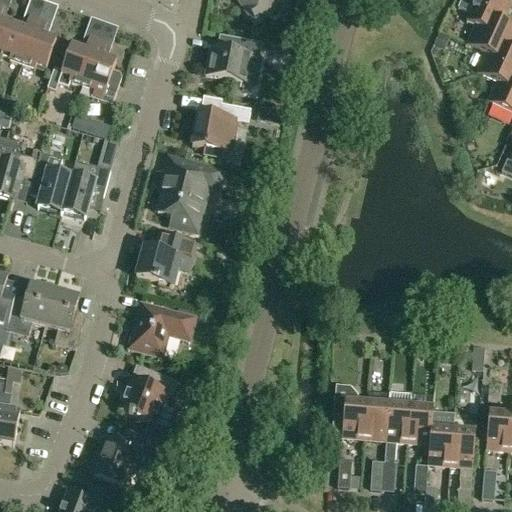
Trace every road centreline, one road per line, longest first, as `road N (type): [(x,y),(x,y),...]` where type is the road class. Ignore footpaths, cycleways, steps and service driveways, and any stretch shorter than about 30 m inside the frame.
road 1 (residential): [(225,490),(349,0)]
road 2 (residential): [(108,276),(175,38),(159,22),(97,0)]
road 3 (residential): [(0,490),(45,499),(85,388),(108,276)]
